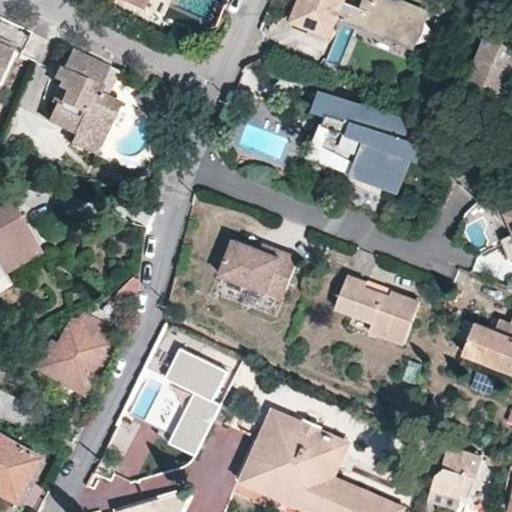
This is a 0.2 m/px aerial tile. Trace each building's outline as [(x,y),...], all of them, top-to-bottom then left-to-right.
[(129,0),(146,8),(150,0),(129,0)] [(299,0),(291,21),(329,36),(343,0),(299,0)] [(430,10),(406,0),(363,0),(362,4),(353,0),(347,17),(416,45),(430,10)] [(468,83),(500,96),(511,71),(511,30),(492,23),(484,41),(468,83)] [(0,41),(0,74),(13,48),(0,41)] [(56,88),(64,91),(58,105),(53,103),(45,120),(70,132),(71,129),(77,117),(104,129),(115,105),(95,95),(98,87),(96,86),(105,69),(66,50),(59,67),(57,67),(51,80),(58,83),(56,88)] [(326,126),(319,153),(398,183),(409,153),(393,149),(397,136),(405,137),(409,122),(319,93),(314,108),(339,116),(334,128),(326,126)] [(77,117),(71,129),(98,141),(104,129),(77,117)] [(0,261),(37,240),(27,222),(22,224),(18,217),(23,215),(14,202),(0,210),(0,261)] [(23,215),(18,217),(22,224),(27,222),(23,215)] [(0,261),(0,277),(44,253),(37,240),(0,261)] [(289,290),(300,260),(283,253),(280,259),(261,252),(241,244),(228,279),(275,297),(279,286),(289,290)] [(261,252),(280,259),(283,253),(263,246),(261,252)] [(140,279),(138,279),(121,290),(137,300),(140,279)] [(353,316),(363,320),(372,324),(369,334),(402,346),(416,304),(388,294),(386,298),(364,290),(365,285),(346,279),(335,310),(353,316)] [(279,286),(275,297),(285,300),(289,290),(279,286)] [(493,333),(497,323),(477,315),(474,326),(493,333)] [(369,334),(372,324),(363,320),(353,316),(348,330),(367,337),(369,334)] [(40,369),(83,393),(111,343),(107,341),(112,330),(91,318),(88,322),(79,317),(74,325),(70,323),(58,346),(53,344),(40,369)] [(497,323),(493,333),(474,326),(463,356),(511,373),(511,318),(509,326),(497,323)] [(248,371),(182,337),(162,376),(200,396),(174,443),(202,458),(248,371)] [(422,362),(412,358),(405,377),(415,381),(422,362)] [(0,412),(23,426),(33,407),(0,388),(0,412)] [(254,437),(238,474),(304,503),(324,511),(399,511),(402,507),(341,481),(334,477),(347,446),(318,433),(321,427),(305,421),(302,420),(299,424),(275,414),(267,430),(263,440),(254,437)] [(0,496),(15,505),(42,460),(0,435),(0,496)] [(455,445),(449,442),(443,466),(435,472),(432,485),(462,493),(468,475),(475,477),(481,454),(455,445)] [(191,511),(196,501),(192,490),(179,487),(112,511),(191,511)]
